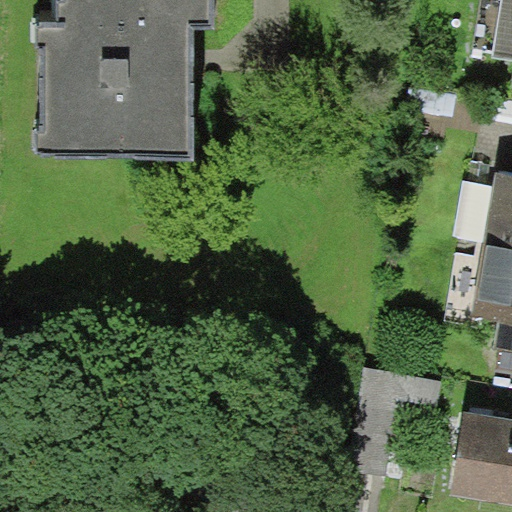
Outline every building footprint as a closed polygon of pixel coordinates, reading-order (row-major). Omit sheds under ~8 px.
[(213,22),(212,0),(59,0),(60,22),(40,22),(40,154),(193,153),(193,23),(213,22)] [(511,0),(500,0),(491,54),(511,57),(511,0)] [(511,175),(495,173),(472,316),(511,322),(511,175)] [(444,380),(357,363),(336,468),(381,477),(388,443),(430,451),(444,380)] [(511,413),(462,406),(448,489),(511,499),(511,413)]
